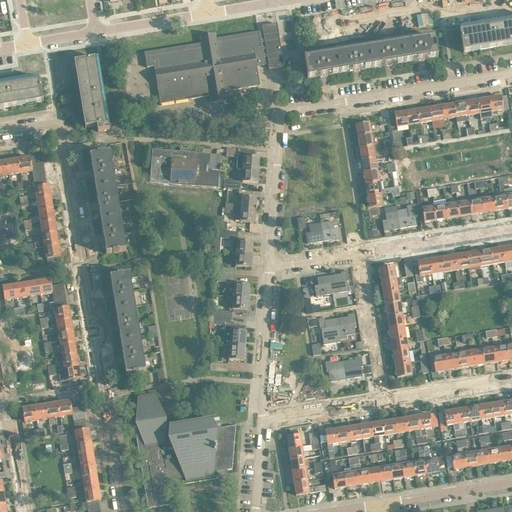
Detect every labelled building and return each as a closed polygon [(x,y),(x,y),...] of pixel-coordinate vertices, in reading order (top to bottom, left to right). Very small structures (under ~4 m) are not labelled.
[(201,44),(144,53),(147,68),(154,67),(160,105),(210,97),(211,104),(226,101),(225,92),(230,91),(260,86),(257,67),(263,66),(268,65),(269,70),(284,67),(277,23),(262,25),(263,31),(258,32),(216,39),(215,34),(200,37),(201,44)] [(511,23),(461,32),(461,29),(460,29),(464,53),(472,51),(471,49),(488,46),(489,48),(511,44),(511,23)] [(436,44),(435,37),(402,42),(405,62),(438,57),(437,50),(436,44)] [(369,48),(373,67),(405,62),(402,42),(369,48)] [(373,67),(369,48),(337,53),(340,73),(373,67)] [(306,71),(307,78),(340,73),(337,53),(304,58),(305,65),(306,71)] [(109,124),(106,124),(96,59),(98,59),(98,58),(75,62),(85,128),(97,126),(98,132),(110,130),(109,124)] [(0,108),(44,101),(40,78),(39,78),(39,81),(0,87),(0,108)] [(506,97),(502,97),(502,96),(490,98),(492,112),(509,109),(506,97)] [(478,100),(480,114),(492,112),(490,98),(478,100)] [(466,102),(468,116),(480,114),(478,100),(466,102)] [(454,104),(456,118),(457,123),(469,121),(468,116),(466,102),(454,104)] [(442,106),(444,120),(456,118),(454,104),(442,106)] [(430,108),(432,122),(444,120),(442,106),(430,108)] [(418,110),(421,124),(432,122),(430,108),(418,110)] [(406,112),(409,126),(421,124),(418,110),(406,112)] [(394,114),(396,128),(409,126),(406,112),(394,114)] [(143,122),(132,124),(132,126),(133,129),(133,131),(145,130),(143,122)] [(370,123),(356,125),(358,138),(372,135),(370,123)] [(509,129),(508,126),(498,128),(498,124),(494,124),(495,132),(499,131),(509,129)] [(360,149),(374,147),(372,135),(358,138),(360,149)] [(362,161),(375,159),(374,147),(360,149),(362,161)] [(227,148),(227,156),(238,157),(237,169),(243,170),(244,170),(258,171),(259,158),(253,158),(254,152),(243,151),(243,150),(227,148)] [(152,151),(150,182),(218,187),(220,165),(216,165),(217,156),(152,151)] [(106,254),(114,253),(114,254),(120,253),(120,252),(126,251),(110,153),(103,154),(103,153),(97,154),(97,155),(90,156),(106,254)] [(32,164),(31,157),(19,159),(21,173),(33,171),(32,170),(31,164),(32,164)] [(7,161),(9,175),(21,173),(19,159),(7,161)] [(364,173),(377,171),(375,159),(362,161),(364,173)] [(0,176),(9,175),(7,161),(0,162),(0,176)] [(244,170),(243,182),(257,183),(258,171),(244,170)] [(366,185),(379,183),(377,171),(364,173),(366,185)] [(498,178),(501,196),(493,198),(496,211),(507,209),(504,190),(503,185),(502,178),(498,178)] [(241,182),(225,180),(224,188),(240,190),(241,182)] [(398,187),(384,190),(383,182),(379,183),(366,185),(368,197),(381,194),(391,193),(399,192),(398,187)] [(37,200),(51,197),(49,185),(47,186),(35,188),(37,200)] [(414,192),(406,194),(407,201),(415,199),(414,192)] [(370,209),(383,207),(381,194),(368,197),(370,209)] [(39,211),(53,209),(51,197),(37,200),(39,211)] [(256,198),(243,197),(241,210),(255,211),(256,198)] [(496,211),(493,198),(481,200),(484,213),(496,211)] [(484,213),(481,200),(469,201),(472,215),(484,213)] [(472,215),(469,201),(458,203),(460,217),(472,215)] [(460,217),(458,203),(446,205),(448,219),(460,217)] [(407,209),(397,211),(400,229),(408,228),(407,225),(416,224),(415,216),(418,216),(416,205),(407,206),(407,209)] [(448,219),(446,205),(434,207),(436,221),(448,219)] [(387,223),(383,224),(384,229),(392,228),(393,230),(400,229),(397,211),(396,206),(384,208),(385,213),(387,223)] [(422,209),(424,223),(436,221),(434,207),(422,209)] [(41,223),(55,221),(53,209),(39,211),(41,223)] [(240,222),(254,223),(255,211),(241,210),(240,222)] [(304,218),(297,219),(299,230),(306,229),(304,218)] [(55,221),(41,223),(43,235),(57,233),(55,221)] [(335,232),(333,222),(321,224),(324,242),(331,240),(331,238),(340,237),(339,231),(335,232)] [(310,236),(306,237),(307,242),(316,241),(316,243),(324,242),(321,224),(309,226),(310,236)] [(253,243),(238,242),(238,240),(237,240),(238,232),(221,231),(221,238),(233,239),(232,254),(237,254),(252,255),(253,243)] [(59,232),(57,233),(43,235),(44,242),(28,244),(29,250),(36,249),(45,247),(59,245),(58,241),(60,240),(59,232)] [(54,258),(61,257),(59,245),(45,247),(47,259),(54,258)] [(505,268),(511,266),(511,246),(502,248),(504,263),(505,268)] [(490,250),(492,265),(504,263),(502,248),(490,250)] [(478,252),(480,267),(492,265),(490,250),(478,252)] [(466,254),(468,269),(480,267),(478,252),(466,254)] [(236,267),(251,268),(252,255),(237,254),(236,267)] [(454,256),(456,271),(468,269),(466,254),(454,256)] [(442,258),(444,273),(456,271),(454,256),(442,258)] [(422,282),(421,276),(432,275),(430,260),(425,261),(424,258),(418,259),(418,262),(418,266),(414,266),(417,283),(422,282)] [(430,260),(432,275),(444,273),(442,258),(430,260)] [(411,264),(405,265),(407,277),(413,276),(411,264)] [(235,269),(218,267),(217,275),(235,276),(235,269)] [(394,267),(379,269),(381,281),(396,279),(394,267)] [(137,272),(138,278),(147,276),(146,269),(136,270),(137,272)] [(341,274),(330,276),(333,294),(340,293),(340,290),(348,289),(347,282),(349,281),(347,271),(341,272),(341,274)] [(110,278),(126,376),(146,372),(130,274),(110,278)] [(217,282),(234,283),(235,276),(217,275),(217,282)] [(319,288),(315,289),(316,294),(325,293),(325,295),(333,294),(330,276),(317,278),(319,288)] [(402,290),(400,278),(396,279),(381,281),(383,293),(398,291),(402,290)] [(52,286),(51,279),(38,281),(41,295),(53,293),(52,292),(52,286)] [(27,283),(29,297),(41,295),(38,281),(27,283)] [(29,297),(27,283),(15,285),(17,299),(29,297)] [(3,287),(5,301),(17,299),(15,285),(3,287)] [(249,286),(234,285),(234,297),(248,298),(249,286)] [(385,306),(400,303),(398,291),(383,293),(385,306)] [(233,310),(247,311),(248,298),(234,297),(233,310)] [(310,299),(304,300),(307,314),(312,313),(310,299)] [(387,318),(402,315),(400,303),(385,306),(387,318)] [(57,321),(71,319),(69,307),(67,308),(55,309),(57,321)] [(232,312),(214,310),(214,317),(231,319),(232,312)] [(356,324),(354,314),(348,315),(348,317),(337,319),(339,337),(355,334),(354,324),(356,324)] [(389,330),(404,327),(402,315),(387,318),(389,330)] [(59,333),(73,331),(71,319),(57,321),(59,333)] [(324,319),(318,320),(320,330),(321,330),(324,345),(340,343),(339,337),(337,319),(325,321),(324,319)] [(225,345),(230,345),(245,346),(246,327),(226,325),(225,345)] [(391,342),(406,339),(404,327),(389,330),(391,342)] [(61,345),(75,343),(73,331),(59,333),(61,345)] [(419,343),(420,349),(425,348),(423,337),(416,338),(417,343),(419,343)] [(393,354),(408,351),(406,339),(391,342),(393,354)] [(75,343),(61,345),(63,357),(77,355),(75,343)] [(229,360),(244,361),(245,346),(230,345),(229,360)] [(508,361),(506,347),(494,349),(496,363),(508,361)] [(496,363),(494,349),(482,351),(484,365),(496,363)] [(395,366),(410,364),(408,351),(393,354),(395,366)] [(484,365),(482,351),(470,353),(472,367),(484,365)] [(472,367),(470,353),(458,355),(460,369),(472,367)] [(77,355),(63,357),(65,369),(79,366),(77,355)] [(460,369),(458,355),(446,357),(448,371),(460,369)] [(355,358),(355,360),(343,362),(346,380),(362,377),(361,367),(363,367),(361,357),(355,358)] [(433,359),(435,373),(448,371),(446,357),(433,359)] [(331,364),(331,361),(325,362),(326,373),(328,372),(330,383),(346,380),(343,362),(331,364)] [(422,374),(429,373),(427,361),(420,362),(422,374)] [(228,365),(211,363),(210,370),(228,372),(228,365)] [(397,378),(412,376),(410,364),(395,366),(397,378)] [(61,382),(81,378),(79,366),(65,369),(59,370),(61,382)] [(171,428),(171,427),(170,426),(170,429),(165,428),(166,422),(165,422),(166,419),(164,419),(164,416),(163,416),(163,413),(161,413),(162,409),(160,409),(160,407),(159,407),(159,403),(157,403),(157,401),(156,400),(156,397),(154,397),(155,394),(139,397),(140,399),(138,400),(140,403),(138,404),(139,406),(138,407),(139,410),(138,410),(139,413),(137,413),(138,417),(137,417),(138,420),(136,420),(138,424),(137,424),(138,426),(137,426),(135,427),(144,484),(145,490),(148,490),(148,491),(148,493),(146,494),(146,499),(148,509),(171,505),(167,479),(172,478),(179,476),(185,476),(187,481),(213,477),(214,471),(221,470),(227,469),(228,470),(232,470),(233,466),(236,426),(221,428),(221,430),(217,431),(212,420),(211,420),(211,421),(171,428)] [(47,405),(49,418),(61,416),(59,403),(54,403),(54,401),(47,402),(48,404),(47,405)] [(59,403),(61,416),(72,415),(72,414),(71,408),(70,401),(59,403)] [(511,401),(502,403),(505,416),(506,423),(510,422),(510,421),(511,420),(511,401)] [(491,404),(493,418),(505,416),(502,403),(491,404)] [(479,406),(482,420),(493,418),(491,404),(479,406)] [(35,407),(37,420),(49,418),(47,405),(35,407)] [(468,408),(470,422),(482,420),(479,406),(468,408)] [(23,408),(25,422),(37,420),(35,407),(23,408)] [(456,410),(458,424),(470,422),(468,408),(456,410)] [(444,412),(446,426),(454,424),(456,438),(461,438),(460,430),(458,424),(456,410),(444,412)] [(427,443),(425,429),(438,427),(436,416),(430,417),(430,414),(418,416),(422,444),(427,443)] [(409,435),(416,434),(417,445),(422,444),(418,416),(406,418),(409,432),(409,435)] [(395,420),(397,434),(409,432),(406,418),(395,420)] [(383,422),(385,436),(397,434),(395,420),(383,422)] [(381,451),(378,437),(385,436),(383,422),(372,424),(374,437),(375,444),(376,451),(381,451)] [(360,426),(362,439),(374,437),(372,424),(360,426)] [(348,428),(351,441),(362,439),(360,426),(348,428)] [(337,429),(339,443),(351,441),(348,428),(337,429)] [(89,429),(87,429),(75,431),(77,443),(91,441),(89,429)] [(335,458),(332,444),(339,443),(337,429),(325,431),(325,434),(320,435),(321,445),(327,444),(330,459),(335,458)] [(316,433),(309,434),(311,446),(318,445),(316,433)] [(301,435),(287,438),(288,449),(302,447),(301,435)] [(79,455),(93,453),(91,441),(77,443),(79,455)] [(452,457),(454,470),(466,468),(464,455),(462,448),(461,441),(456,441),(458,455),(452,457)] [(439,475),(438,473),(439,473),(437,459),(430,460),(428,446),(423,447),(427,475),(431,474),(432,476),(439,475)] [(290,461),(304,459),(302,447),(288,449),(290,461)] [(418,448),(420,462),(413,463),(416,476),(427,475),(423,447),(418,448)] [(511,460),(510,447),(498,449),(501,463),(511,460)] [(501,463),(498,449),(487,451),(489,465),(501,463)] [(407,464),(405,450),(400,451),(404,478),(416,476),(413,463),(407,464)] [(395,451),(397,465),(390,466),(392,480),(404,478),(400,451),(395,451)] [(489,465),(487,451),(475,453),(477,466),(489,465)] [(81,467),(95,465),(93,453),(79,455),(81,467)] [(477,466),(475,453),(464,455),(466,468),(477,466)] [(360,471),(358,457),(353,458),(358,486),(369,484),(367,470),(360,471)] [(349,459),(351,473),(344,474),(346,488),(358,486),(353,458),(349,459)] [(304,459),(290,461),(292,473),(306,470),(304,459)] [(335,461),(330,462),(334,489),(346,488),(344,474),(337,475),(335,461)] [(95,465),(81,467),(83,479),(97,477),(95,465)] [(392,480),(390,466),(379,468),(381,482),(392,480)] [(367,470),(369,484),(381,482),(379,468),(367,470)] [(294,484),(308,482),(306,470),(292,473),(294,484)] [(97,477),(83,479),(85,491),(99,489),(97,477)] [(326,491),(325,485),(309,488),(308,482),(294,484),(296,496),(326,491)] [(99,501),(101,501),(99,489),(85,491),(87,503),(99,501)]
